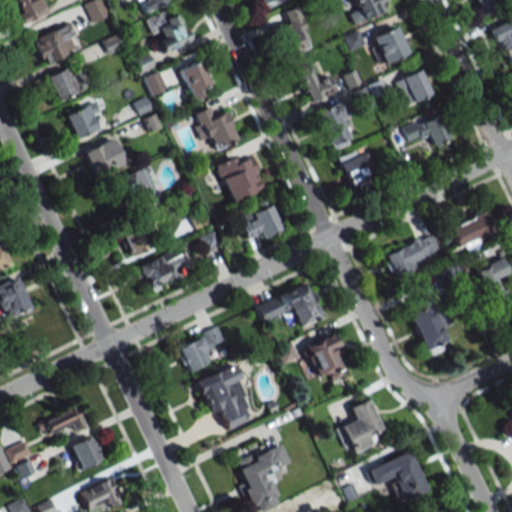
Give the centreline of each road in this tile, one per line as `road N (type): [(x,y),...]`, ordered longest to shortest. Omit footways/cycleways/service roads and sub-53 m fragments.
road 1 (residential): [(485,511),(431,398),(392,372),(210,0)]
road 2 (residential): [(0,395),(511,147)]
road 3 (residential): [(431,398),(511,358),(500,153),(425,0)]
road 4 (residential): [(186,511),(0,123)]
